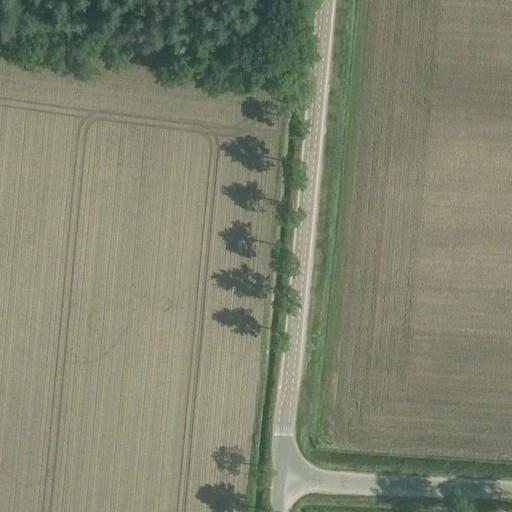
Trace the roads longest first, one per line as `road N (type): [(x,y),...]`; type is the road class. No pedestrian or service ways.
road 1 (unclassified): [(289,478),(329,0)]
road 2 (unclassified): [(511,490),(289,478)]
